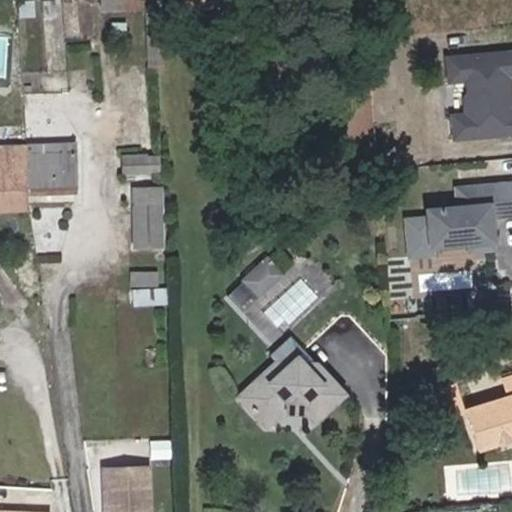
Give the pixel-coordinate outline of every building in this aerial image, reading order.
[(150,0),(110,0),(111,9),(151,9),(150,0)] [(511,58),(450,64),(452,88),(470,87),(471,100),(467,105),(469,121),(455,123),(457,145),(509,140),(508,125),(511,125),(511,122),(511,121),(511,110),(510,111),(508,94),(511,93),(511,58)] [(28,146),(27,189),(77,187),(75,144),(28,146)] [(0,196),(28,195),(27,189),(28,146),(0,146),(0,196)] [(126,171),(150,170),(150,155),(126,157),(126,171)] [(150,155),(150,170),(161,170),(160,155),(150,155)] [(133,189),(134,204),(153,203),(152,188),(133,189)] [(153,203),(134,204),(135,248),(166,246),(164,188),(152,188),(153,203)] [(430,225),(408,227),(412,263),(434,261),(433,253),(471,250),(472,257),(495,255),(492,224),(511,221),(511,190),(458,195),(460,214),(429,217),(430,225)] [(0,196),(0,210),(28,209),(28,195),(0,196)] [(243,275),(257,289),(275,272),(261,258),(243,275)] [(243,275),(225,292),(239,307),(257,289),(243,275)] [(168,303),(167,286),(135,288),(136,305),(168,303)] [(501,317),(511,315),(511,299),(500,301),(501,317)] [(501,317),(500,301),(482,302),(484,318),(501,317)] [(275,362),(240,396),(267,424),(286,406),(290,402),(299,403),(304,407),(315,419),(336,400),(333,397),(342,389),(316,362),(309,368),(297,355),(304,350),(290,335),(269,355),(275,362)] [(297,355),(309,368),(316,362),(304,350),(297,355)] [(461,364),(440,369),(444,384),(466,378),(461,364)] [(511,381),(510,382),(511,389),(511,397),(471,409),(483,452),(511,443),(511,381)] [(466,411),(458,384),(429,392),(437,419),(466,411)] [(344,392),(342,389),(333,397),(336,400),(344,392)] [(422,423),(437,419),(429,392),(415,397),(422,423)] [(299,403),(290,402),(286,406),(290,411),(299,411),(304,407),(299,403)] [(169,441),(150,441),(151,458),(170,457),(169,441)] [(150,511),(149,466),(103,468),(105,511),(112,511),(150,511)]
